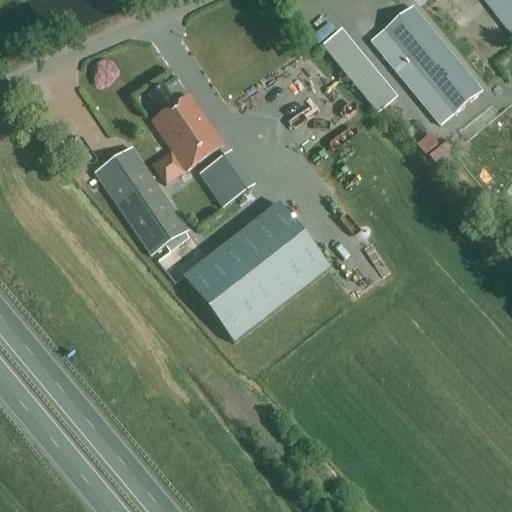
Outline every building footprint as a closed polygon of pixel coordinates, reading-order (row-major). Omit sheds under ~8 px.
[(511,0),(483,0),(511,37),(511,0)] [(409,14),(371,45),(440,129),(482,95),(424,23),(419,26),(409,14)] [(376,116),(396,100),(330,20),(311,36),(376,116)] [(176,108),(163,89),(148,99),(152,105),(148,108),(158,122),(151,126),(172,156),(153,170),(166,189),(197,167),(223,149),(189,100),(176,108)] [(223,149),(197,167),(224,207),(251,189),(223,149)] [(150,261),(189,235),(132,150),(93,177),(150,261)] [(279,208),(181,281),(233,348),(329,273),(279,208)]
